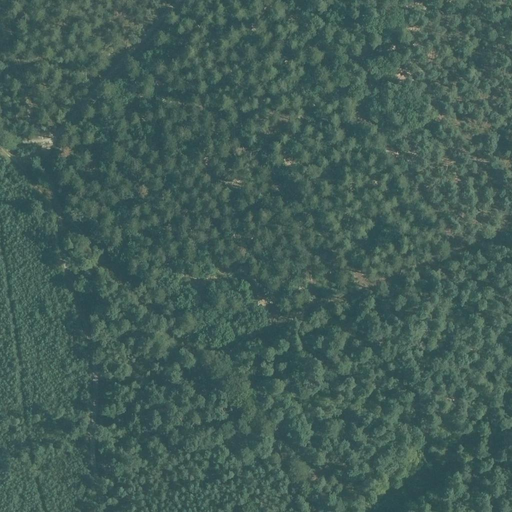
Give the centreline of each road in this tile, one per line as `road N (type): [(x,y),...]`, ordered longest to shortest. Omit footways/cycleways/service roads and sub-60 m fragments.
road 1 (track): [(14,159),(267,438),(309,511)]
road 2 (track): [(103,511),(91,453),(91,349),(63,259),(44,146)]
road 3 (track): [(197,356),(511,227)]
road 4 (track): [(179,0),(44,146)]
road 5 (track): [(113,511),(277,452)]
road 6 (track): [(44,146),(1,0)]
